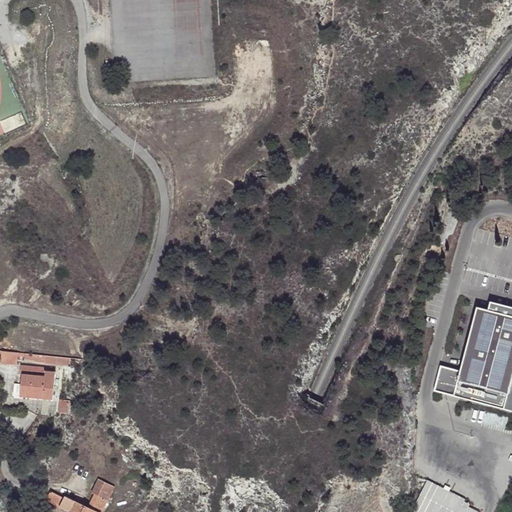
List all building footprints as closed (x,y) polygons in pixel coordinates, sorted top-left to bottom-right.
[(458,372),(438,367),(432,393),(511,412),(511,308),(488,303),(485,310),(474,308),(458,372)] [(2,350),(2,353),(1,362),(17,364),(18,355),(16,352),(2,350)] [(78,366),(78,358),(69,357),(54,356),(53,363),(54,364),(78,366)] [(45,390),(53,391),(56,367),(21,364),(20,373),(22,373),(20,391),(44,394),(45,390)] [(68,412),(69,400),(60,399),(59,412),(68,412)] [(95,493),(91,502),(93,503),(90,507),(88,506),(65,495),(64,497),(60,506),(69,510),(68,511),(101,511),(115,486),(99,478),(92,492),(95,493)] [(467,500),(427,481),(413,510),(417,511),(480,511),(470,508),(472,504),(466,502),(467,500)] [(47,499),(60,506),(64,497),(51,490),(47,499)]
